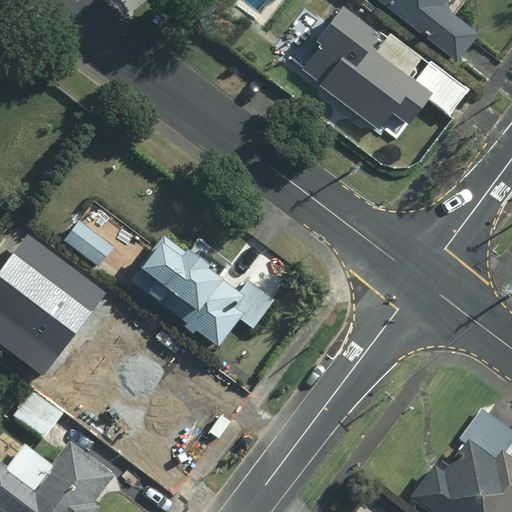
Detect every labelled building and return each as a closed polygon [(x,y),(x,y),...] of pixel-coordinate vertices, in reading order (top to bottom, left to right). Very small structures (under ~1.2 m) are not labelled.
[(365,0),(446,65),(469,36),(433,6),(438,0),(365,0)] [(291,69),(315,86),(311,91),(368,133),(381,115),(401,130),(424,97),(362,52),(368,44),(330,16),(291,69)] [(85,217),(67,241),(101,265),(118,241),(85,217)] [(25,233),(0,269),(0,345),(42,375),(103,287),(25,233)] [(240,292),(227,282),(235,272),(200,246),(193,256),(172,239),(141,280),(224,344),(245,317),(259,327),(280,299),(252,277),(240,292)] [(87,347),(60,383),(138,441),(160,410),(150,403),(173,372),(165,366),(181,345),(147,320),(112,366),(87,347)] [(34,384),(12,416),(44,438),(66,407),(34,384)] [(441,460),(417,494),(442,511),(511,511),(511,446),(508,444),(502,452),(475,433),(451,467),(441,460)] [(102,511),(108,505),(102,501),(123,474),(78,439),(41,485),(4,456),(0,460),(0,501),(14,511),(102,511)]
